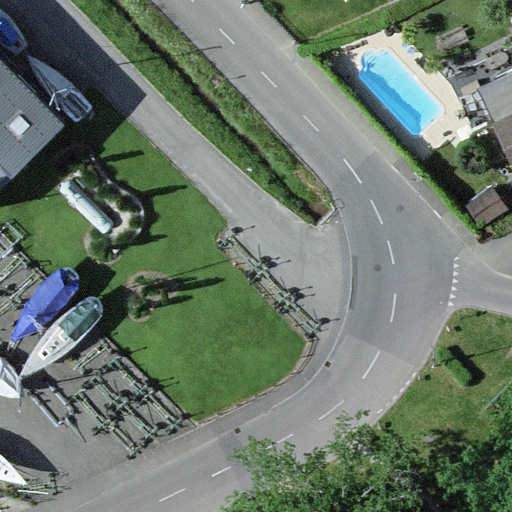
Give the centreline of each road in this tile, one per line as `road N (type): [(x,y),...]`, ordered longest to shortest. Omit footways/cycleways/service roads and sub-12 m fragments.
road 1 (residential): [(397,278),(389,331),(348,397),(134,511)]
road 2 (residential): [(192,0),(389,213),(397,278)]
